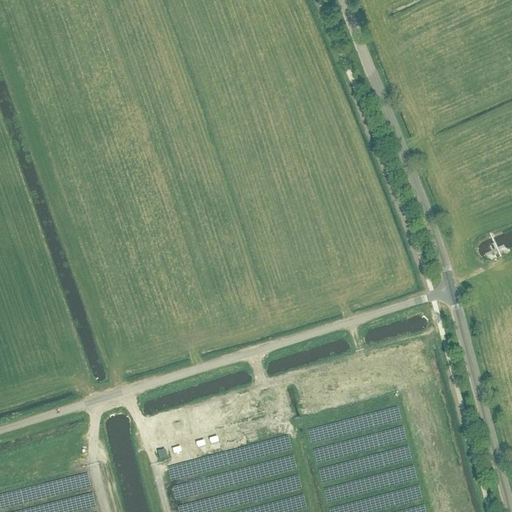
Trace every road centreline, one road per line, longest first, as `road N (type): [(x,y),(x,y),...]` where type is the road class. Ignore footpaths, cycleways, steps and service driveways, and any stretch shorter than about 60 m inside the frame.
road 1 (unclassified): [(450,291),(0,431)]
road 2 (tertiary): [(450,291),(343,0)]
road 3 (tertiary): [(511,511),(450,291)]
